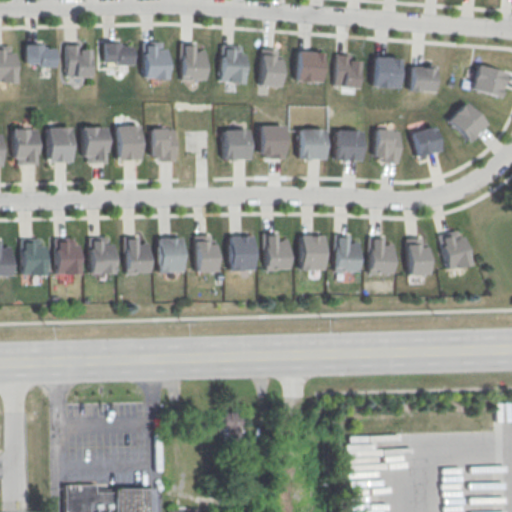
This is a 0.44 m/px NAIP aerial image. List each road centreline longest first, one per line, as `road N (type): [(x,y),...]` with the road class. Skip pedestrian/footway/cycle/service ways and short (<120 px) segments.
road 1 (residential): [(511,147),(479,178),(430,198),(0,200)]
road 2 (residential): [(0,7),(195,4),(511,29)]
road 3 (secondary): [(0,363),(511,348)]
